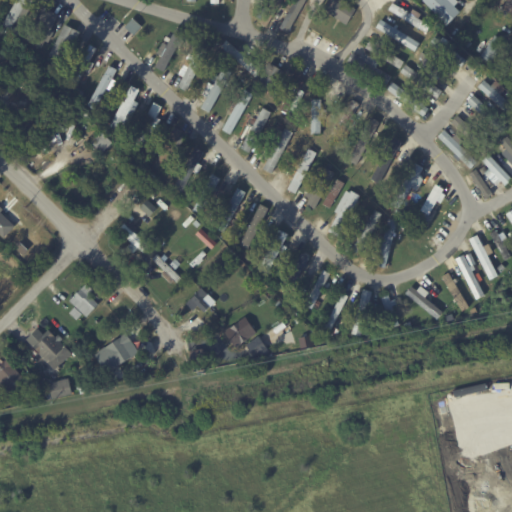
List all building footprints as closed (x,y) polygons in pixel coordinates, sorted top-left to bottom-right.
[(28,0),(32,2),(21,24),(15,21),(12,27),(4,23),(16,0),(28,0)] [(219,0),(219,8),(211,7),(211,0),(219,0)] [(284,0),(267,28),(260,24),(274,0),(284,0)] [(307,0),(287,37),(279,32),(297,0),(307,0)] [(342,0),(358,11),(348,26),(330,13),(331,12),(326,8),(331,0),(342,0)] [(421,0),(447,24),(461,9),(451,0),(421,0)] [(503,0),(496,8),(492,4),(495,0),(503,0)] [(506,0),(511,0),(511,5),(508,9),(502,4),(506,0)] [(418,12),(423,15),(420,19),(433,27),(429,34),(390,10),(394,3),(412,14),(415,10),(418,12)] [(56,13),(60,16),(43,49),(27,41),(45,8),(56,13)] [(143,27),(136,36),(127,28),(135,19),(143,27)] [(396,29),(421,45),(417,52),(378,28),(382,21),(396,29)] [(79,31),(82,33),(66,64),(51,56),(67,25),(79,31)] [(185,32),(164,71),(157,67),(178,28),(185,32)] [(499,38),(507,43),(493,63),(483,56),(497,36),(499,38)] [(463,68),(431,44),(436,37),(468,61),(463,68)] [(468,39),(474,44),(470,48),(464,43),(468,39)] [(388,44),(390,45),(387,50),(379,45),(382,40),(388,44)] [(242,53),(262,71),(256,77),(222,47),(228,41),(242,53)] [(372,42),(406,63),(402,70),(368,49),(372,42)] [(96,59),(97,60),(92,69),(88,66),(75,89),(67,84),(90,44),(98,49),(93,57),(96,59)] [(209,51),(187,92),(179,87),(185,77),(180,74),(185,65),(189,68),(201,46),(209,51)] [(366,54),(381,63),(378,68),(394,77),(389,86),(349,62),(354,54),(362,58),(365,53),(366,54)] [(433,61),(450,75),(445,81),(422,63),(427,57),(433,61)] [(280,69),(285,73),(274,91),(260,82),(270,64),(280,69)] [(429,82),(444,92),(439,99),(402,72),(407,65),(429,82)] [(117,69),(118,70),(96,110),(89,106),(111,66),(117,69)] [(232,72),(210,112),(202,108),(224,68),(232,72)] [(298,80),(304,83),(300,90),(305,93),(296,111),(291,109),(289,114),(282,110),(298,80)] [(496,82),(497,81),(507,90),(502,95),(511,104),(511,110),(509,114),(480,87),(486,80),(492,87),(496,82)] [(417,100),(430,110),(425,117),(417,111),(413,115),(405,109),(408,104),(388,90),(394,83),(417,100)] [(137,95),(118,131),(110,127),(131,87),(139,91),(137,95)] [(254,94),(231,134),(223,130),(246,90),(254,94)] [(485,106),(509,128),(503,135),(469,104),(476,97),(485,106)] [(360,104),(341,139),(334,135),(353,100),(360,104)] [(323,101),(323,111),(329,111),(329,119),(322,119),(322,134),(314,134),(314,101),(323,101)] [(163,107),(163,108),(144,145),(135,141),(155,103),(163,107)] [(273,113),(251,153),(243,149),(253,130),(248,127),(251,122),(256,124),(264,108),(273,113)] [(290,115),(296,118),(292,123),(287,119),(290,115)] [(463,122),(490,149),(485,155),(453,123),(458,117),(463,122)] [(380,123),(358,166),(350,162),(372,118),(380,123)] [(183,135),(165,171),(156,167),(176,128),(185,132),(183,135)] [(294,133),(273,173),(265,168),(286,128),(294,133)] [(458,143),(479,163),(472,169),(440,138),(446,131),(458,143)] [(103,133),(114,143),(104,154),(93,144),(103,133)] [(511,138),(511,162),(498,148),(510,136),(511,138)] [(402,143),(380,184),(372,180),(394,139),(402,143)] [(203,154),(182,193),(174,189),(196,148),(204,153),(203,154)] [(318,155),(297,196),(289,191),(295,180),(291,178),(293,174),(297,176),(310,151),(318,155)] [(499,165),(511,178),(511,181),(507,186),(506,186),(503,189),(494,180),(498,177),(483,161),(490,155),(499,165)] [(423,178),(425,179),(418,191),(412,188),(399,209),(392,205),(417,164),(424,168),(420,176),(423,178)] [(339,170),(317,210),(309,205),(314,195),(309,192),(314,183),(319,186),(331,165),(339,170)] [(490,173),(484,176),(481,170),(487,167),(490,173)] [(221,179),(203,215),(194,210),(212,175),(221,179)] [(443,192),(433,209),(438,212),(433,221),(428,218),(422,229),(414,224),(437,184),(445,189),(443,192)] [(246,193),(224,234),(217,230),(239,189),(246,193)] [(363,195),(340,238),(332,233),(337,224),(332,221),(336,212),(342,215),(355,191),(363,195)] [(156,202),(159,198),(168,206),(165,209),(156,202)] [(139,206),(146,199),(157,209),(150,217),(139,206)] [(264,218),(249,249),(242,245),(261,207),(268,210),(264,218)] [(383,215),(362,255),(353,251),(375,210),(383,215)] [(399,211),(406,215),(403,220),(396,216),(399,211)] [(182,223),(190,215),(194,218),(185,227),(182,223)] [(192,222),(195,219),(200,223),(197,227),(192,222)] [(132,223),(136,227),(133,231),(148,246),(144,251),(118,227),(122,222),(127,226),(130,222),(132,223)] [(195,233),(201,228),(217,243),(211,248),(195,233)] [(288,234),(267,275),(259,271),(280,230),(288,234)] [(406,236),(389,267),(381,263),(398,231),(406,236)] [(502,239),(511,256),(511,258),(507,261),(491,235),(497,231),(502,239)] [(484,246),(485,248),(489,246),(493,254),(489,256),(500,277),(491,281),(470,240),(478,236),(484,246)] [(189,263),(202,250),(206,253),(201,258),(203,259),(197,264),(196,263),(192,266),(189,263)] [(312,255),(289,295),(281,290),(304,251),(312,255)] [(468,256),(472,254),(477,264),(473,267),(468,256)] [(466,257),(471,268),(474,266),(476,270),(473,271),(486,296),(478,300),(457,259),(465,255),(466,257)] [(162,259),(171,267),(177,260),(182,265),(176,272),(184,280),(178,285),(154,261),(159,256),(162,259)] [(500,269),(504,265),(508,269),(504,273),(500,269)] [(331,274),(313,309),(306,305),(324,270),(331,274)] [(460,277),(467,290),(461,293),(470,310),(462,315),(440,274),(448,270),(453,278),(459,275),(460,277)] [(92,289),(95,292),(90,296),(100,306),(89,318),(77,307),(80,304),(75,299),(88,285),(92,289)] [(186,303),(197,291),(200,287),(207,294),(202,298),(209,305),(203,312),(196,305),(192,309),(186,303)] [(365,291),(373,293),(362,338),(353,335),(364,291),(365,291)] [(409,305),(441,293),(447,308),(420,319),(421,322),(416,324),(409,305)] [(394,305),(402,325),(394,329),(383,299),(391,296),(394,305)] [(342,300),(348,303),(332,333),(324,329),(340,299),(342,300)] [(470,312),(478,308),(481,313),(472,317),(470,312)] [(256,332),(241,342),(242,343),(235,347),(224,330),(230,326),(231,327),(239,321),(238,320),(245,315),(256,332)] [(59,369),(56,372),(28,341),(40,330),(45,336),(50,331),(57,339),(60,336),(65,341),(62,343),(74,355),(59,369)] [(130,338),(141,354),(109,375),(97,355),(128,335),(130,338)] [(246,345),(258,361),(270,352),(257,335),(246,345)] [(305,339),(311,338),(312,345),(305,346),(305,344),(304,344),(304,342),(305,341),(305,339)] [(281,352),(280,344),(295,341),(296,349),(281,352)] [(38,362),(34,365),(28,360),(32,356),(38,362)] [(26,382),(12,395),(0,381),(0,368),(8,361),(27,382),(26,382)] [(51,389),(50,385),(70,380),(74,395),(54,400),(51,389)] [(83,396),(79,383),(87,381),(91,393),(83,396)]
